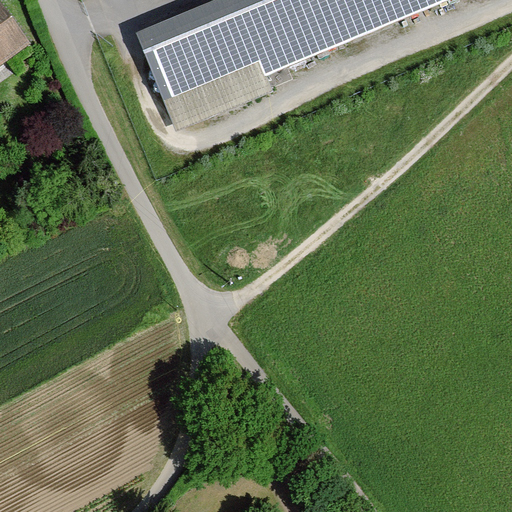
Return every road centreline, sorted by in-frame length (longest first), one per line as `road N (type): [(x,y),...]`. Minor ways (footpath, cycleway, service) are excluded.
road 1 (track): [(46,0),(98,120),(204,316),(369,511)]
road 2 (track): [(511,65),(330,229),(204,316),(193,418),(169,477),(143,511)]
